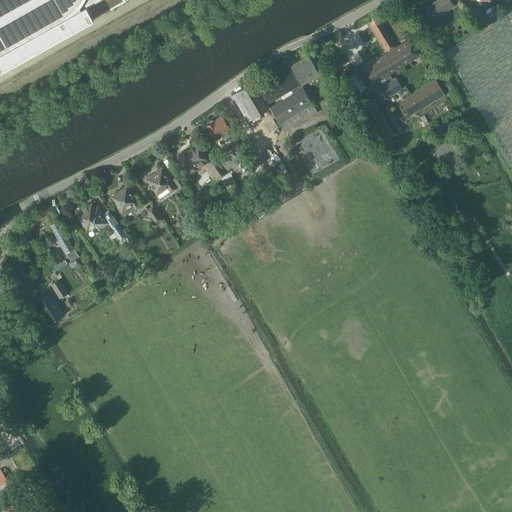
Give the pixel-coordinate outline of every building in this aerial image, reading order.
[(0,0),(0,70),(126,0),(125,0),(0,0)] [(438,0),(439,1),(424,11),(431,21),(446,11),(446,12),(455,6),(450,0),(438,0)] [(511,11),(503,17),(445,52),(511,168),(511,11)] [(389,53),(366,67),(369,73),(375,84),(377,83),(386,98),(402,88),(396,78),(393,80),(390,74),(416,58),(419,62),(422,60),(420,56),(420,55),(410,39),(397,48),(378,18),(370,23),(389,53)] [(471,32),(477,28),(470,18),(464,22),(471,32)] [(300,67),(297,61),(293,64),(292,62),(294,60),(291,56),(287,55),(283,57),(282,62),(286,69),(283,71),(294,88),(291,89),(294,93),(303,87),(301,84),(309,79),(301,66),(300,67)] [(301,66),(309,79),(319,73),(308,55),(297,61),(300,67),(301,66)] [(294,88),(283,71),(259,86),(269,103),(291,89),(294,88)] [(368,87),(359,72),(356,73),(346,80),(355,95),(368,87)] [(436,80),(403,99),(412,114),(445,94),(436,80)] [(254,88),(251,83),(232,95),(248,120),(267,109),(254,88)] [(303,87),(294,93),(271,107),(284,132),(318,112),(303,87)] [(380,143),(395,135),(375,99),(359,107),(380,143)] [(207,122),(206,125),(215,138),(221,134),(224,138),(229,135),(226,130),(230,128),(221,115),(214,120),(211,119),(207,122)] [(457,153),(457,152),(457,150),(456,147),(455,145),(453,144),(451,142),(449,141),(446,140),(444,140),(442,141),(439,142),(436,144),(435,146),(434,148),(433,153),(433,155),(434,157),(435,159),(437,161),(439,163),(440,164),(442,164),(445,164),(447,164),(450,163),(452,162),(454,161),(456,157),(457,155),(457,153)] [(190,172),(206,161),(195,144),(178,156),(190,172)] [(234,151),(234,153),(238,160),(243,157),(244,156),(245,155),(246,153),(246,152),(246,150),(246,148),(245,147),(244,146),(243,145),(242,145),(241,145),(239,145),(238,145),(237,146),(235,147),(234,149),(234,150),(234,151)] [(247,155),(243,157),(238,160),(234,153),(231,148),(216,156),(219,163),(226,172),(232,168),(233,170),(241,166),(240,165),(241,164),(244,169),(252,165),(247,155)] [(226,172),(219,163),(216,159),(210,163),(220,177),(226,172)] [(146,178),(157,195),(167,187),(170,192),(177,188),(162,167),(146,178)] [(244,200),(277,179),(271,170),(239,190),(230,171),(226,172),(220,177),(233,205),(244,200)] [(186,185),(179,174),(173,178),(180,189),(186,185)] [(141,206),(127,185),(110,196),(122,213),(133,205),(136,210),(141,206)] [(97,206),(95,207),(92,202),(75,214),(87,230),(97,223),(100,228),(108,222),(97,206)] [(153,205),(152,205),(146,209),(156,223),(162,219),(153,205)] [(74,248),(58,221),(51,225),(66,252),(74,248)] [(126,237),(118,223),(112,227),(121,240),(126,237)] [(68,254),(68,256),(71,260),(78,256),(74,250),(68,254)] [(52,268),(54,271),(67,263),(65,260),(52,268)] [(26,288),(21,278),(12,284),(17,293),(26,288)] [(67,292),(59,279),(51,284),(60,297),(67,292)] [(51,292),(35,301),(48,323),(64,313),(51,292)] [(32,327),(26,317),(16,322),(23,333),(32,327)] [(20,506),(14,495),(2,503),(7,511),(16,511),(14,509),(20,506)]
